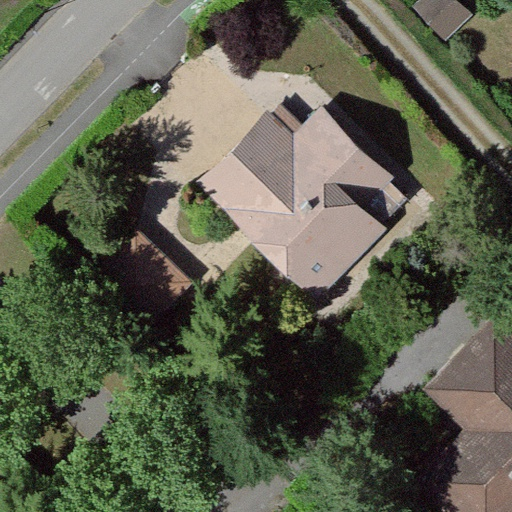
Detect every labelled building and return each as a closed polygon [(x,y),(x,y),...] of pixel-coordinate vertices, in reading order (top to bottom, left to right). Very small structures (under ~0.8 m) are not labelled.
[(210,178),(319,288),(408,199),(326,116),(297,145),(269,118),(210,178)] [(187,278),(141,232),(93,280),(139,326),(187,278)] [(481,339),(438,297),(396,339),(438,381),(481,339)] [(428,394),(458,422),(473,407),(484,418),(468,433),(420,483),(449,511),(511,511),(511,354),(487,332),(481,339),(438,381),(429,391),(428,394)] [(473,407),(458,422),(468,433),(484,418),(473,407)]
